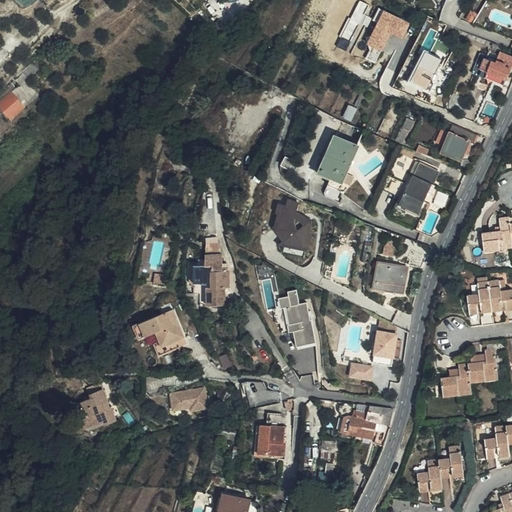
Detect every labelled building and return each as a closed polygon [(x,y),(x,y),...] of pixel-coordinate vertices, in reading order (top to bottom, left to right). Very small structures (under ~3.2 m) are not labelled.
[(403,37),(410,22),(380,7),(375,19),(380,21),(369,43),(383,50),(392,31),(403,37)] [(477,14),(471,10),(465,18),(471,22),(477,14)] [(430,92),(446,60),(432,54),(425,51),(410,81),(416,84),(411,94),(418,98),(419,95),(424,98),(427,91),(430,92)] [(496,62),(486,58),(481,69),(492,73),(507,79),(511,66),(511,56),(501,52),(496,62)] [(28,78),(37,69),(32,63),(22,72),(23,73),(28,78)] [(28,78),(23,73),(15,81),(18,85),(0,101),(0,106),(11,118),(25,105),(22,102),(35,90),(26,80),(28,78)] [(490,78),(505,84),(507,79),(492,73),(490,78)] [(38,93),(35,90),(22,102),(25,105),(38,93)] [(402,143),(408,129),(410,130),(414,121),(407,118),(403,127),(401,126),(395,140),(402,143)] [(472,140),(476,132),(454,123),(450,131),(470,139),(472,140)] [(437,140),(444,143),(450,132),(442,129),(437,140)] [(470,139),(450,131),(450,132),(444,143),(441,150),(461,159),(470,139)] [(333,135),(318,169),(331,175),(339,179),(343,169),(340,168),(342,163),(345,165),(354,144),(333,135)] [(423,154),(425,155),(427,150),(418,146),(415,152),(422,155),(423,154)] [(231,152),(227,160),(238,166),(242,158),(231,152)] [(397,153),(382,184),(404,194),(398,207),(417,215),(438,171),(397,153)] [(331,175),(327,184),(335,187),(339,179),(331,175)] [(277,220),(294,224),(296,217),(298,207),(300,202),(288,198),(287,204),(279,202),(277,212),(279,213),(277,220)] [(298,207),(296,217),(302,218),(304,209),(298,207)] [(511,234),(511,224),(510,217),(500,218),(502,231),(483,233),(485,252),(500,251),(499,239),(502,239),(503,246),(511,245),(511,234)] [(393,241),(385,239),(382,253),(391,254),(393,241)] [(368,262),(372,244),(364,243),(361,261),(368,262)] [(421,257),(406,255),(404,264),(419,266),(421,257)] [(403,294),(406,271),(400,270),(401,267),(395,266),(395,269),(379,267),(375,290),(403,294)] [(167,275),(155,274),(154,284),(166,285),(167,275)] [(195,291),(209,291),(209,282),(195,282),(195,291)] [(498,283),(488,284),(491,309),(501,308),(500,303),(504,302),(505,311),(511,310),(511,298),(511,292),(499,293),(498,283)] [(491,309),(488,284),(478,285),(479,296),(466,298),(468,316),(476,315),(475,306),(478,306),(479,310),(491,309)] [(308,301),(301,303),(298,288),(288,290),(289,295),(280,296),(282,307),(287,306),(290,324),(289,324),(291,331),(295,330),(298,345),(317,341),(313,319),(311,319),(308,301)] [(174,312),(166,315),(176,346),(184,343),(174,312)] [(176,346),(166,315),(135,325),(139,339),(155,335),(158,344),(153,346),(157,359),(178,352),(176,346)] [(399,327),(382,317),(373,362),(392,366),(394,356),(399,357),(401,350),(400,349),(402,341),(397,340),(398,335),(397,334),(399,327)] [(470,363),(472,382),(488,380),(488,377),(499,375),(496,349),(486,351),(486,361),(470,363)] [(226,352),(219,355),(225,369),(232,365),(226,352)] [(352,362),(350,375),(370,378),(372,366),(352,362)] [(473,388),(472,382),(470,363),(460,364),(461,375),(443,377),(445,396),(460,394),(460,389),(473,388)] [(209,408),(206,388),(172,392),(174,408),(192,406),(193,410),(209,408)] [(474,394),(473,388),(460,389),(460,394),(461,396),(474,394)] [(104,390),(94,394),(97,401),(107,396),(104,390)] [(111,408),(112,408),(107,396),(97,401),(94,402),(95,405),(86,409),(93,424),(90,425),(95,434),(108,428),(110,432),(121,427),(115,413),(113,414),(110,416),(107,410),(111,408)] [(387,425),(391,425),(394,411),(367,407),(366,411),(389,415),(387,425)] [(93,424),(86,409),(83,411),(90,425),(93,424)] [(389,415),(366,411),(366,414),(356,412),(355,417),(353,417),(352,420),(342,418),(339,431),(372,438),(376,422),(387,425),(389,415)] [(268,426),(261,425),(258,454),(286,456),(286,444),(283,444),(284,427),(281,426),(282,413),(269,413),(268,426)] [(506,440),(504,423),(492,424),(493,435),(483,437),(485,454),(493,453),(492,444),(494,444),(495,449),(507,448),(506,440)] [(90,425),(85,428),(89,437),(95,434),(90,425)] [(236,439),(238,430),(220,426),(218,436),(236,439)] [(322,457),(335,458),(337,440),(324,439),(322,457)] [(449,456),(437,457),(439,474),(448,473),(447,463),(449,462),(450,468),(462,467),(459,444),(447,445),(449,456)] [(439,474),(437,457),(427,459),(429,471),(417,472),(419,490),(427,489),(426,479),(429,478),(430,485),(440,483),(439,474)] [(333,495),(340,475),(329,471),(321,491),(333,495)] [(485,511),(511,511),(511,503),(508,491),(500,494),(503,504),(485,510),(485,511)] [(246,511),(249,500),(224,493),(220,510),(222,510),(221,511),(246,511)] [(277,511),(285,511),(288,504),(280,503),(277,511)]
